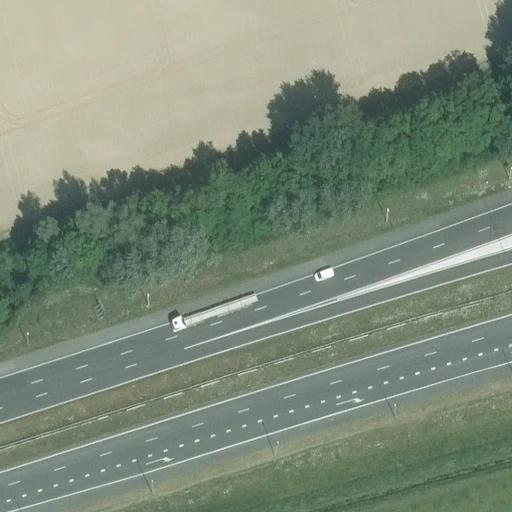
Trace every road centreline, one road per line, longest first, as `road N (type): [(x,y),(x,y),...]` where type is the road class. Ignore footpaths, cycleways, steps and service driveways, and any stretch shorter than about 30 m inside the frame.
road 1 (motorway): [(511,219),(4,400)]
road 2 (motorway): [(511,257),(4,400)]
road 3 (motorway): [(0,489),(503,333)]
